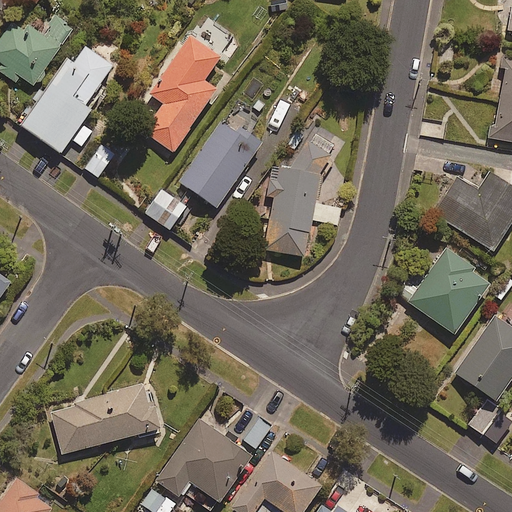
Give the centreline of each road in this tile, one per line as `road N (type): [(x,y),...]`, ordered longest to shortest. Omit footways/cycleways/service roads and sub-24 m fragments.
road 1 (residential): [(290,370),(346,287),(368,235),(413,0)]
road 2 (residential): [(290,370),(503,511)]
road 3 (residential): [(85,237),(290,370)]
road 4 (residential): [(0,373),(85,237)]
